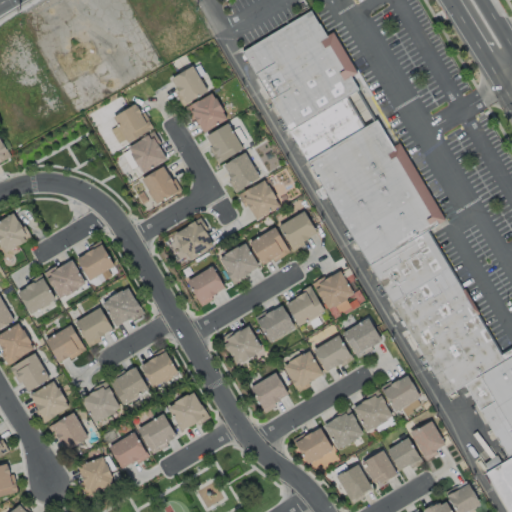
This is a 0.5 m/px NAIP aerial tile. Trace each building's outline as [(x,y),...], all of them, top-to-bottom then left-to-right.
[(310,10),(242,49),(276,108),(321,183),(360,248),(397,311),(447,395),(465,384),(508,457),(487,472),(510,511),(511,511),(511,347),(502,354),(475,310),(427,229),(439,222),(382,128),(349,76),(357,71),(334,31),(327,36),(310,10)] [(56,57),(70,81),(102,61),(88,39),(56,57)] [(173,80),(193,68),(207,92),(186,104),(173,80)] [(191,108),(212,95),(226,119),(205,131),(191,108)] [(111,119),(137,104),(152,130),(126,145),(111,119)] [(208,138),(229,126),(243,150),(222,163),(208,138)] [(130,151),(153,136),(168,159),(145,174),(130,151)] [(0,160),(8,157),(0,138),(0,160)] [(226,166),(247,154),(261,178),(240,190),(226,166)] [(143,181),(164,169),(178,193),(157,205),(143,181)] [(244,195),(268,182),(280,206),(257,219),(244,195)] [(282,227),(305,213),(318,234),(295,248),(282,227)] [(0,241),(0,224),(13,217),(27,241),(6,253),(0,241)] [(178,236),(199,224),(213,249),(191,260),(178,236)] [(251,244),(275,230),(289,253),(265,267),(251,244)] [(79,260),(102,247),(114,268),(92,281),(79,260)] [(223,260),(246,247),(258,269),(234,282),(223,260)] [(48,278),(73,263),(86,285),(61,300),(48,278)] [(189,284),(212,270),(224,291),(201,304),(189,284)] [(317,288),(341,273),(356,296),(332,311),(317,288)] [(22,294),(43,281),(56,301),(35,314),(22,294)] [(105,305),(128,291),(141,314),(118,328),(105,305)] [(288,306),(311,291),(325,312),(301,327),(288,306)] [(0,298),(1,298),(14,322),(0,330),(0,298)] [(76,322),(99,308),(112,330),(89,343),(76,322)] [(260,322),(282,308),(295,329),(273,343),(260,322)] [(344,332),(359,359),(384,345),(368,318),(344,332)] [(0,346),(0,337),(20,326),(35,349),(11,364),(0,346)] [(46,342),(69,327),(84,351),(61,366),(46,342)] [(225,344),(248,329),(263,350),(239,366),(225,344)] [(316,351),(329,373),(354,358),(341,336),(316,351)] [(325,375),(300,390),(286,367),(310,352),(325,375)] [(141,368),(163,354),(176,375),(155,389),(141,368)] [(15,372),(36,358),(50,380),(29,393),(15,372)] [(113,382),(136,368),(150,390),(126,404),(113,382)] [(277,374),(290,396),(266,410),(253,388),(277,374)] [(384,390),(397,413),(420,399),(406,376),(384,390)] [(31,397),(56,385),(69,411),(45,423),(31,397)] [(86,402),(111,389),(122,411),(97,424),(86,402)] [(170,409),(194,395),(207,417),(183,431),(170,409)] [(356,409),(379,395),(394,418),(370,432),(356,409)] [(327,426),(339,449),(364,436),(351,413),(327,426)] [(52,428),(76,414),(90,439),(66,453),(52,428)] [(140,429),(164,416),(177,440),(154,454),(140,429)] [(413,435),(427,457),(447,445),(433,423),(413,435)] [(298,445),(310,467),(333,454),(321,432),(298,445)] [(111,448),(134,435),(146,456),(124,469),(111,448)] [(390,453),(410,441),(422,462),(402,473),(390,453)] [(364,466),(377,486),(397,474),(384,454),(364,466)] [(80,468),(105,459),(114,486),(90,495),(80,468)] [(0,469),(9,467),(15,494),(0,497),(0,469)] [(339,480),(359,468),(372,490),(352,503),(339,480)] [(459,511),(450,497),(470,485),(482,504),(468,511),(459,511)] [(429,511),(448,502),(453,511),(429,511)] [(27,511),(19,503),(9,511),(27,511)]
